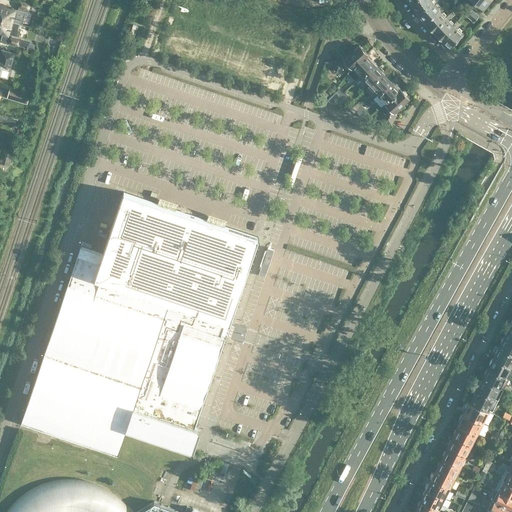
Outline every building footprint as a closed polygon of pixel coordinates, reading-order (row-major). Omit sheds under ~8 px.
[(307,80),(324,23),(241,0),(203,0),(215,3),(207,33),(269,51),(267,57),(170,30),(164,54),(252,78),(254,74),(260,75),(259,78),(281,84),(289,57),(303,61),(299,78),(307,80)] [(415,0),(411,3),(417,12),(418,12),(433,0),(415,0)] [(433,0),(418,12),(425,21),(439,8),(435,4),(437,1),(436,0),(433,0)] [(472,0),(474,1),(473,1),(479,7),(480,6),(483,8),(486,5),(487,5),(490,2),(489,0),(472,0)] [(19,7),(29,9),(30,4),(20,1),(19,7)] [(439,8),(425,21),(427,24),(432,30),(446,16),(442,12),(449,6),(446,3),(439,8)] [(0,5),(0,18),(12,22),(19,24),(22,25),(26,12),(18,10),(0,5)] [(466,16),(471,19),(473,21),(478,16),(475,14),(476,13),(472,9),(466,16)] [(446,16),(432,30),(440,39),(441,38),(453,25),(454,24),(449,19),(454,15),(451,12),(446,16)] [(0,18),(0,31),(8,34),(19,37),(20,30),(18,29),(19,24),(12,22),(0,18)] [(453,25),(441,38),(450,46),(457,38),(458,39),(463,34),(462,33),(463,32),(458,27),(459,25),(456,22),(454,24),(453,25)] [(134,36),(138,25),(135,24),(133,23),(129,35),(131,36),(134,36)] [(8,43),(19,46),(20,40),(10,37),(8,43)] [(343,57),(332,61),(332,62),(336,72),(338,71),(339,71),(343,69),(343,67),(346,65),(348,63),(352,68),(368,54),(359,45),(350,54),(348,52),(343,57)] [(1,50),(0,55),(0,65),(9,69),(14,54),(1,50)] [(352,68),(349,71),(357,80),(361,76),(374,63),(371,60),(372,59),(368,54),(353,67),(352,68)] [(374,63),(361,76),(369,84),(384,71),(379,66),(378,67),(374,63)] [(384,71),(369,84),(378,94),(391,81),(387,77),(388,76),(384,71)] [(391,81),(378,94),(386,102),(385,102),(386,103),(401,89),(395,83),(394,84),(391,81)] [(4,93),(17,97),(19,91),(5,87),(4,93)] [(339,89),(328,99),(332,104),(334,102),(343,93),(339,89)] [(381,117),(382,118),(381,119),(391,124),(396,113),(401,109),(399,106),(409,97),(401,89),(386,103),(390,108),(387,110),(386,113),(383,112),(381,117)] [(334,102),(338,106),(349,96),(345,91),(334,102)] [(359,101),(350,108),(354,113),(356,111),(363,106),(359,101)] [(363,106),(356,111),(360,115),(369,108),(366,103),(363,106)] [(0,120),(15,124),(17,118),(0,113),(0,120)] [(20,422),(21,423),(118,455),(127,428),(137,431),(138,431),(193,449),(200,431),(197,430),(197,428),(195,427),(226,335),(221,334),(222,328),(225,322),(230,323),(259,237),(224,225),(123,191),(99,262),(77,254),(20,422)] [(161,196),(159,203),(176,207),(178,200),(161,196)] [(207,218),(225,224),(227,218),(210,212),(207,218)] [(511,340),(505,337),(503,338),(502,341),(502,343),(500,347),(511,353),(511,340)] [(496,353),(494,358),(511,366),(511,353),(500,347),(499,347),(499,348),(497,348),(495,352),(496,353)] [(491,364),(488,368),(509,378),(511,372),(511,366),(494,358),(493,358),(491,359),(490,362),(491,364)] [(485,374),(483,379),(503,389),(509,378),(488,368),(488,369),(486,370),(484,373),(485,374)] [(479,385),(477,389),(498,399),(503,389),(483,379),(482,380),(480,380),(479,383),(479,385)] [(488,410),(489,409),(492,411),(498,399),(477,389),(476,391),(475,391),(473,394),(474,396),(471,402),(488,410)] [(465,409),(464,412),(483,421),(489,410),(488,410),(471,402),(471,403),(469,402),(468,404),(466,404),(465,407),(465,409)] [(458,424),(460,424),(478,433),(483,421),(464,412),(463,414),(462,414),(460,417),(461,419),(458,424)] [(478,433),(460,424),(458,429),(456,429),(454,433),(455,434),(454,435),(472,443),(478,433)] [(472,443),(454,435),(452,439),(451,440),(449,443),(450,445),(449,446),(467,454),(472,443)] [(444,456),(443,457),(461,465),(467,454),(449,446),(447,450),(445,450),(443,454),(444,456)] [(439,466),(438,468),(456,476),(461,465),(443,457),(442,461),(440,461),(438,464),(439,466)] [(493,463),(487,460),(483,469),(488,472),(493,463)] [(501,467),(508,470),(511,471),(511,460),(509,466),(502,463),(501,467)] [(433,477),(433,478),(451,486),(456,476),(438,468),(436,472),(434,472),(433,476),(433,477)] [(501,479),(503,480),(511,483),(511,471),(508,470),(506,469),(501,479)] [(482,470),(479,476),(485,479),(488,473),(482,470)] [(182,511),(154,501),(136,511),(131,511),(128,506),(121,499),(114,493),(106,488),(97,484),(84,480),(74,478),(63,479),(52,480),(42,483),(32,488),(23,493),(15,500),(8,508),(5,511),(182,511)] [(428,488),(427,489),(445,497),(451,486),(433,478),(431,482),(429,483),(427,487),(428,488)] [(496,489),(498,490),(511,496),(511,483),(503,480),(501,479),(496,489)] [(445,497),(427,489),(427,490),(425,490),(423,494),(424,496),(422,500),(440,508),(448,511),(450,509),(441,505),(445,497)] [(478,493),(472,490),(467,499),(473,502),(478,493)] [(511,496),(498,490),(493,500),(511,508),(511,506),(511,496)] [(466,495),(457,491),(455,496),(464,500),(466,495)] [(473,502),(467,499),(463,509),(469,511),(473,502)] [(419,506),(416,511),(418,511),(437,511),(440,508),(422,500),(421,501),(419,501),(417,505),(419,506)] [(493,500),(488,509),(493,511),(509,511),(511,508),(493,500)]
